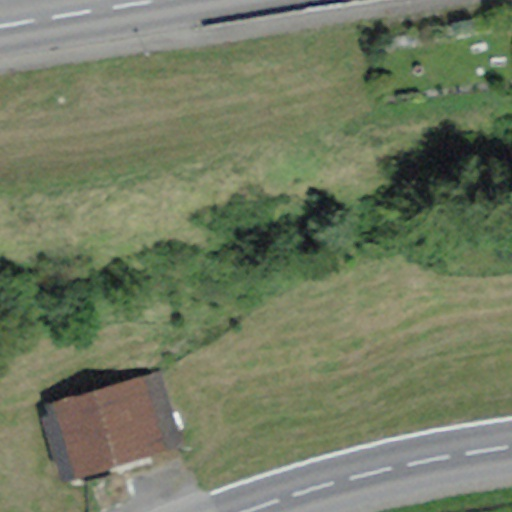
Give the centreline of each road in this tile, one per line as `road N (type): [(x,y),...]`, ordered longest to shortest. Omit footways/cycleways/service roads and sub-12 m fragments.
road 1 (tertiary): [(511,446),(367,473),(245,511)]
road 2 (primary): [(156,0),(0,26)]
